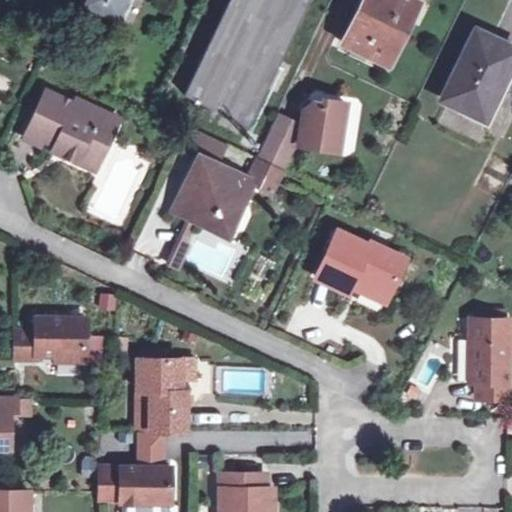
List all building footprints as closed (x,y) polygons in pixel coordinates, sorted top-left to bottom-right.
[(80,0),(78,4),(117,21),(125,0),(80,0)] [(227,0),(182,96),(247,127),(306,0),(227,0)] [(361,0),(344,36),(388,57),(416,1),(413,0),(361,0)] [(463,101),(481,110),(497,78),(502,81),(511,60),(511,47),(474,29),(440,98),(460,108),(463,101)] [(497,78),(481,110),(478,116),(484,119),(502,81),(497,78)] [(93,170),(109,134),(92,126),(99,110),(77,100),(74,104),(43,89),(24,130),(54,144),(63,148),(60,155),(93,170)] [(308,102),(300,109),(296,145),(314,146),(315,141),(336,143),(341,101),(318,98),(318,103),(308,102)] [(478,116),(481,110),(463,101),(460,108),(478,116)] [(92,126),(109,134),(117,119),(99,110),(92,126)] [(294,124),(275,115),(254,160),(278,171),(291,141),(287,139),(294,124)] [(203,160),(213,164),(222,146),(187,131),(178,151),(189,156),(190,154),(196,156),(186,179),(193,182),(203,160)] [(315,141),(314,146),(336,149),(336,143),(315,141)] [(51,151),(60,155),(63,148),(54,144),(51,151)] [(218,213),(235,222),(252,183),(213,164),(203,160),(193,182),(186,179),(170,213),(210,232),(218,213)] [(274,181),(278,171),(254,160),(250,170),(274,181)] [(227,240),(235,222),(218,213),(210,232),(227,240)] [(343,291),(347,283),(349,278),(385,296),(403,257),(367,241),(364,244),(335,231),(313,277),(343,291)] [(179,242),(173,255),(182,259),(188,246),(179,242)] [(173,255),(168,266),(177,270),(182,259),(173,255)] [(383,300),(385,296),(349,278),(347,283),(383,300)] [(504,319),(504,310),(471,310),(471,319),(504,319)] [(33,354),(83,355),(84,319),(34,318),(34,330),(14,330),(13,358),(33,358),(33,354)] [(506,398),(507,319),(504,319),(471,319),(468,319),(467,381),(476,381),(476,398),(506,398)] [(180,379),(180,359),(136,359),(136,392),(149,392),(149,432),(185,432),(185,392),(180,392),(180,379)] [(191,359),(180,359),(180,379),(192,380),(191,359)] [(14,398),(0,398),(0,447),(7,448),(7,414),(14,414),(14,398)] [(169,435),(138,435),(138,466),(168,466),(169,435)] [(141,502),(168,502),(168,466),(138,466),(98,465),(97,491),(98,500),(118,499),(118,502),(141,502)] [(217,511),(270,511),(271,489),(263,488),(263,474),(217,473),(217,511)] [(27,511),(28,491),(0,490),(0,511),(27,511)] [(168,511),(168,502),(141,502),(140,511),(168,511)]
